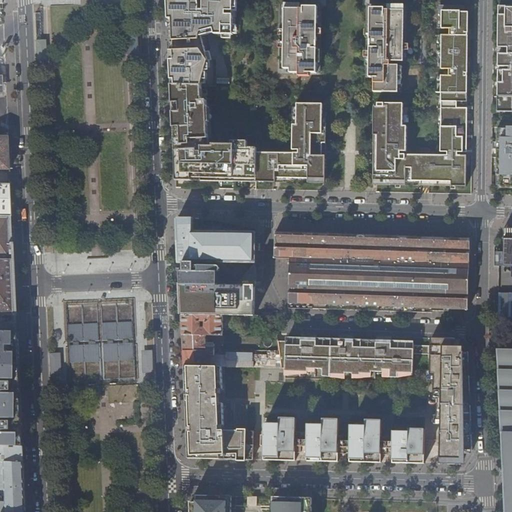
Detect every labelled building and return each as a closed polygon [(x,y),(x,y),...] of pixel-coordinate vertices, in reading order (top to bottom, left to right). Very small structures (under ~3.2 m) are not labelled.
[(168,0),(172,85),(202,86),(209,62),(208,59),(202,59),(202,55),(207,55),(202,36),(215,34),(216,36),(234,36),(234,0),(168,0)] [(511,7),(499,7),(499,29),(502,29),(502,48),(511,48),(511,7)] [(305,10),(286,10),(286,70),(292,70),(292,74),(301,74),(302,65),(316,65),(316,49),(319,49),(319,8),(305,8),(305,10)] [(405,62),(405,11),(385,11),(385,9),(372,9),(371,78),(376,78),(375,93),(399,93),(400,66),(391,66),(391,62),(405,62)] [(443,94),(468,94),(469,14),(461,13),(461,12),(443,12),(443,30),(451,30),(451,36),(443,36),(442,70),(450,70),(450,77),(442,77),(442,94),(443,94)] [(139,59),(138,36),(128,37),(129,59),(139,59)] [(48,63),(47,40),(36,40),(37,63),(48,63)] [(511,55),(499,55),(498,113),(511,112),(511,55)] [(202,86),(172,85),(176,181),(231,184),(231,179),(242,179),(243,150),(243,147),(215,147),(215,149),(206,149),(206,125),(208,125),(207,124),(204,124),(204,109),(208,109),(208,108),(206,108),(206,101),(202,101),(202,86)] [(430,187),(431,183),(452,183),(452,188),(467,188),(468,157),(459,157),(459,153),(468,154),(468,94),(443,94),(442,124),(445,124),(444,138),(442,138),(444,138),(444,153),(442,153),(448,153),(448,156),(402,156),(402,150),(408,150),(408,128),(404,128),(405,105),(379,105),(379,127),(375,127),(375,147),(379,147),(378,182),(419,182),(419,187),(431,187),(430,187)] [(319,105),(294,105),(294,126),(290,126),(290,151),(296,151),(296,154),(254,154),(253,179),(253,184),(284,184),(284,180),(319,180),(319,145),(323,145),(323,119),(319,119),(319,105)] [(508,130),(498,130),(498,144),(501,144),(501,150),(498,150),(497,176),(501,176),(501,188),(511,188),(511,127),(508,127),(508,130)] [(0,169),(11,169),(9,136),(0,135),(0,169)] [(254,150),(243,150),(242,179),(253,179),(254,154),(254,150)] [(0,216),(13,216),(11,184),(0,184),(0,216)] [(0,316),(17,317),(13,216),(0,216),(0,316)] [(193,219),(178,218),(180,263),(185,263),(185,269),(184,269),(184,272),(180,272),(182,316),(223,317),(254,317),(255,286),(216,287),(216,263),(255,263),(256,233),(193,233),(193,219)] [(276,233),(275,242),(275,257),(275,259),(291,259),(289,309),(434,314),(434,312),(451,313),(451,310),(470,311),(471,251),(472,243),(276,233)] [(223,317),(182,316),(183,335),(215,336),(223,336),(223,317)] [(0,366),(19,366),(18,332),(0,331),(0,366)] [(207,351),(215,351),(215,345),(207,345),(207,340),(215,340),(215,336),(183,335),(184,351),(207,351)] [(414,346),(277,339),(278,351),(279,356),(280,363),(280,368),(284,368),(284,371),(314,371),(314,368),(321,368),(321,371),(397,372),(397,369),(412,369),(414,346)] [(456,339),(431,339),(430,370),(434,371),(433,400),(437,400),(437,417),(441,417),(440,421),(436,421),(435,465),(461,465),(462,452),(473,452),(469,353),(464,353),(464,348),(456,347),(456,339)] [(153,373),(152,350),(142,351),(143,373),(153,373)] [(280,363),(279,356),(254,356),(254,355),(222,354),(222,356),(207,356),(207,351),(184,351),(185,367),(227,367),(280,368),(280,363)] [(61,376),(60,353),(50,354),(51,377),(61,376)] [(21,394),(19,366),(0,366),(0,396),(8,396),(8,395),(21,394)] [(185,367),(189,454),(190,459),(254,461),(254,457),(255,444),(255,432),(248,432),(249,406),(240,405),(239,431),(221,431),(221,426),(226,426),(226,404),(222,404),(222,395),(221,395),(221,390),(227,390),(227,367),(185,367)] [(0,405),(9,405),(9,406),(21,406),(21,394),(8,395),(8,396),(0,396),(0,405)] [(0,446),(23,448),(21,406),(9,406),(9,405),(0,405),(0,446)] [(260,424),(259,461),(291,462),(291,419),(275,418),(275,424),(260,424)] [(318,425),(303,425),(302,462),(333,463),(334,420),(318,419),(318,425)] [(346,426),(345,463),(376,464),(377,421),(361,421),(361,426),(346,426)] [(388,432),(387,464),(419,464),(420,430),(403,429),(403,432),(388,432)] [(0,462),(24,463),(23,448),(0,446),(0,462)] [(0,462),(0,493),(1,494),(6,494),(6,502),(0,501),(0,511),(25,511),(24,463),(0,462)] [(312,511),(313,499),(275,498),(273,511),(232,511),(233,497),(198,496),(198,501),(193,501),(193,500),(191,500),(191,511),(312,511)]
